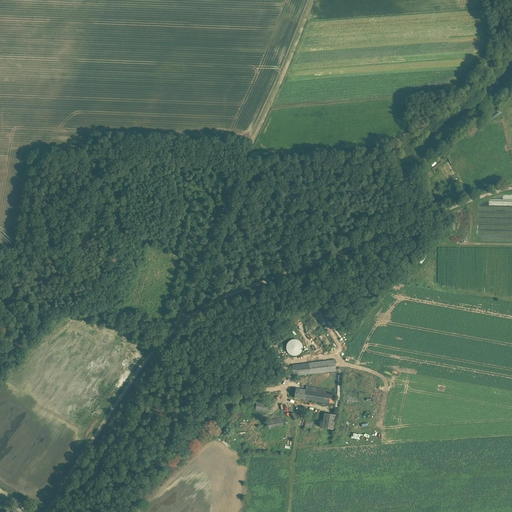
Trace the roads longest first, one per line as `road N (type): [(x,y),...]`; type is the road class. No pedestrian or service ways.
road 1 (unclassified): [(46,511),(135,373),(201,308),(511,188)]
road 2 (track): [(329,407),(284,399),(158,344)]
road 3 (track): [(181,323),(185,293),(247,158)]
road 4 (track): [(247,158),(312,0)]
road 5 (track): [(265,280),(263,317),(289,374),(284,399)]
